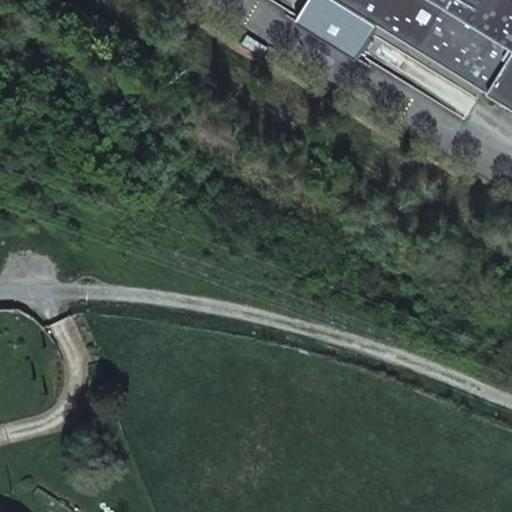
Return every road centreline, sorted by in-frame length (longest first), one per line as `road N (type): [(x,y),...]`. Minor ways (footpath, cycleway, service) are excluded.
road 1 (track): [(140,291),(323,331),(511,402)]
road 2 (unknown): [(209,0),(439,139),(511,173)]
road 3 (track): [(40,287),(84,368),(61,422),(0,438)]
